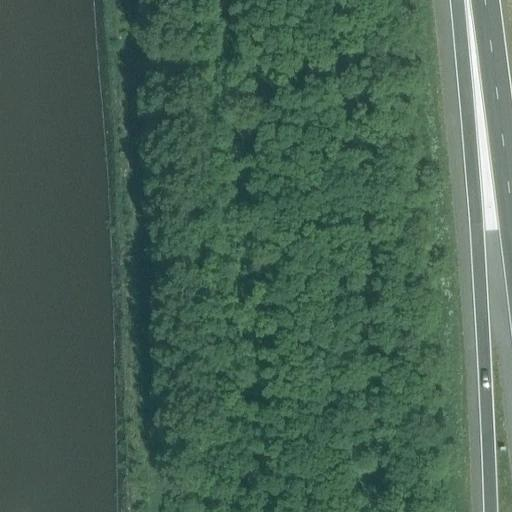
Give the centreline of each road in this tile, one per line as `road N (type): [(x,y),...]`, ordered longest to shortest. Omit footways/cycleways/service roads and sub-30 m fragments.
road 1 (motorway): [(467,0),(489,511)]
road 2 (motorway): [(483,0),(511,229)]
